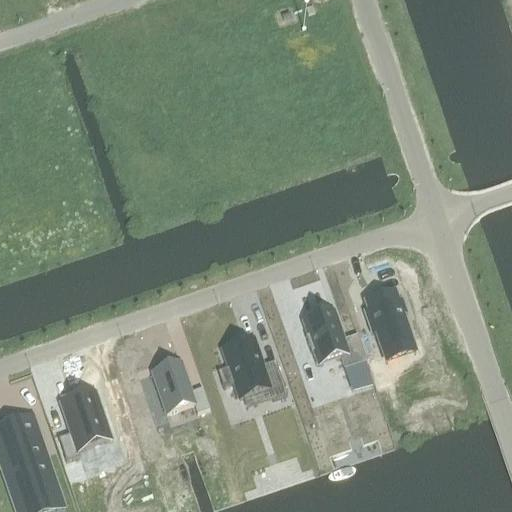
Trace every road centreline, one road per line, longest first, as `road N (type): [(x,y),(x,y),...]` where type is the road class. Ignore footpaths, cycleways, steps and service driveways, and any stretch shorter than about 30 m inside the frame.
road 1 (residential): [(435,223),(0,372)]
road 2 (tertiary): [(359,0),(435,223)]
road 3 (tertiary): [(435,223),(511,445)]
road 4 (residential): [(122,0),(0,42)]
